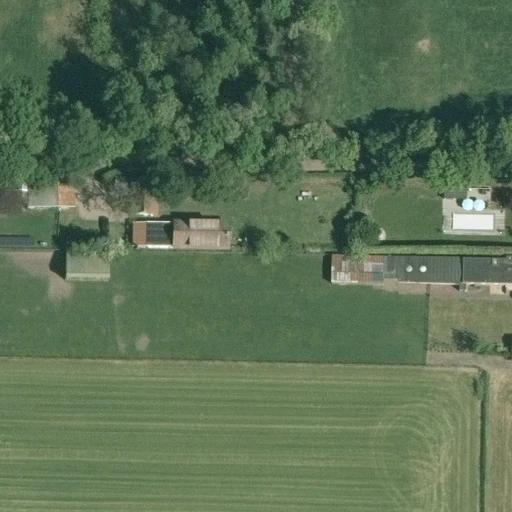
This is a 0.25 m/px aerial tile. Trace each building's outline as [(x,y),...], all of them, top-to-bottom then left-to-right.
[(25,182),(25,211),(55,211),(55,182),(25,182)] [(130,216),(154,217),(156,184),(131,183),(130,216)] [(444,188),(444,201),(457,201),(457,188),(444,188)] [(227,227),(146,225),(146,249),(227,251),(227,227)] [(398,286),(415,286),(460,287),(460,292),(467,292),(467,285),(511,286),(511,258),(507,259),(507,262),(464,261),(384,258),(334,257),(332,283),(384,284),(384,282),(398,282),(398,286)]
